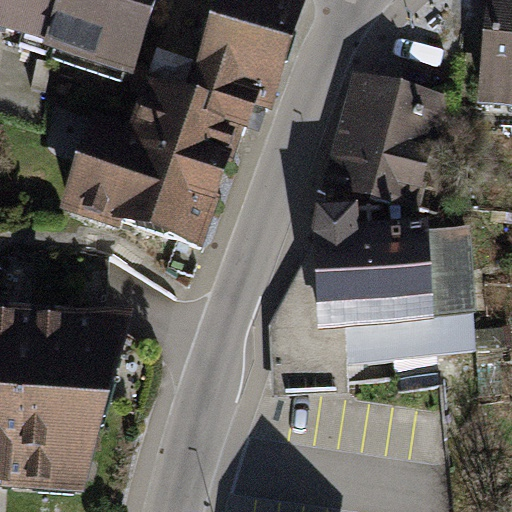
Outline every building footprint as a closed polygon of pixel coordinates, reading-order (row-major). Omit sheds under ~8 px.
[(0,36),(53,53),(69,0),(8,0),(0,26),(0,36)] [(69,0),(53,53),(50,62),(130,87),(158,0),(69,0)] [(98,127),(71,209),(195,249),(230,143),(237,146),(252,98),(265,103),(298,0),(224,0),(190,104),(151,91),(135,139),(98,127)] [(511,0),(489,0),(478,102),(511,106),(511,0)] [(448,107),(354,81),(322,194),(328,195),(416,220),(448,107)] [(321,223),(313,223),(309,260),(269,332),(274,402),(347,402),(346,376),(475,373),(470,238),(417,238),(416,220),(328,195),(321,223)] [(0,317),(0,506),(16,508),(16,502),(89,509),(142,326),(0,317)]
